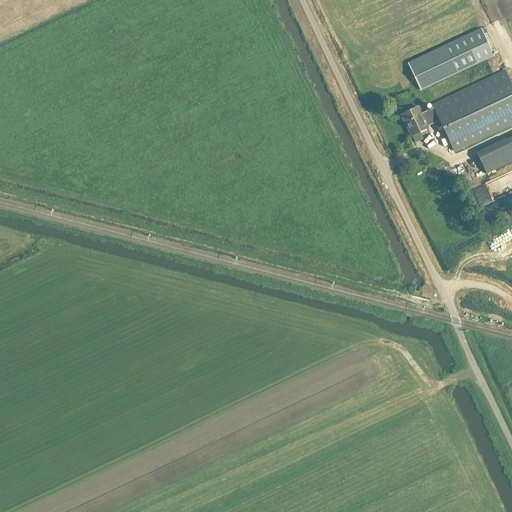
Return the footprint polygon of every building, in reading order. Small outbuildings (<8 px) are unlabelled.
[(472,15),(476,24),(484,20),(480,11),(472,15)] [(468,12),(463,14),(468,27),(474,25),(468,12)] [(408,63),(420,90),(494,56),(481,29),(408,63)] [(511,124),(511,86),(505,71),(432,105),(433,108),(421,114),(418,107),(402,115),(412,136),(428,128),(427,127),(440,121),(454,151),(511,124)] [(511,139),(477,156),(486,174),(511,161),(511,139)] [(498,235),(497,240),(490,239),(489,247),(503,249),(504,241),(511,242),(511,236),(511,232),(505,232),(505,236),(498,235)]
